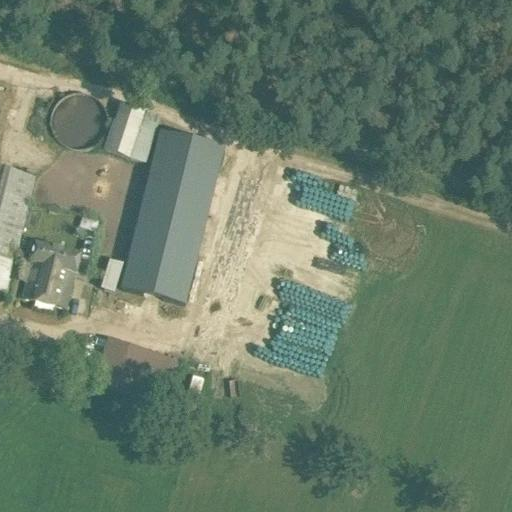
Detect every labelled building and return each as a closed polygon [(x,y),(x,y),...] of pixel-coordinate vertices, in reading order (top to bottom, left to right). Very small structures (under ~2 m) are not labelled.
[(63,99),(47,115),(57,125),(73,110),(63,99)] [(118,106),(104,153),(140,165),(155,118),(118,106)] [(184,145),(172,193),(191,197),(205,200),(217,153),(184,145)] [(52,183),(73,189),(79,166),(59,160),(52,183)] [(0,293),(6,295),(34,180),(0,171),(0,293)] [(259,192),(264,174),(252,171),(247,189),(259,192)] [(167,198),(164,215),(198,221),(201,204),(167,198)] [(102,238),(98,251),(123,257),(126,244),(102,238)] [(29,264),(32,265),(74,275),(75,275),(80,258),(34,246),(29,264)] [(192,287),(198,264),(132,248),(127,271),(121,293),(186,310),(192,287)] [(87,300),(112,306),(122,267),(98,260),(87,300)] [(74,275),(32,265),(23,301),(64,311),(74,275)] [(164,409),(178,363),(107,342),(93,387),(164,409)]
